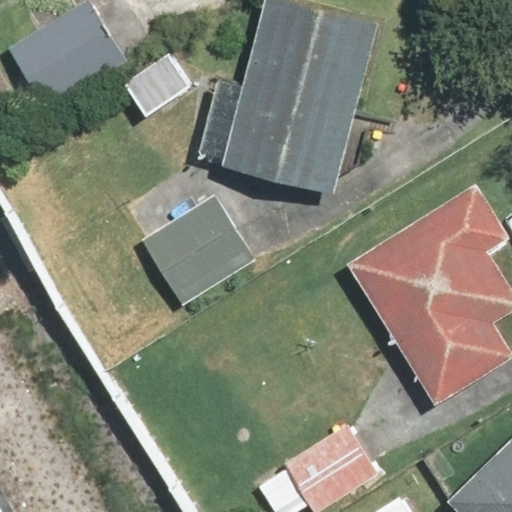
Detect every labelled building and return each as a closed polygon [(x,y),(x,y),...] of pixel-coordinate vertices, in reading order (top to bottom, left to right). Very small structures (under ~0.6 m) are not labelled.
[(275,0),(256,90),(230,84),(213,163),(348,192),(386,20),(295,0),(275,0)] [(126,42),(99,1),(21,52),(48,93),(126,42)] [(159,115),(200,85),(179,56),(138,86),(159,115)] [(511,276),(496,248),(511,238),(511,222),(488,181),(362,254),(445,397),(511,357),(511,328),(503,314),(511,308),(511,276)] [(262,263),(221,196),(150,240),(191,307),(262,263)] [(394,470),(362,417),(296,458),(328,510),(394,470)] [(511,511),(511,447),(461,499),(473,511),(511,511)] [(421,511),(410,493),(379,511),(421,511)]
